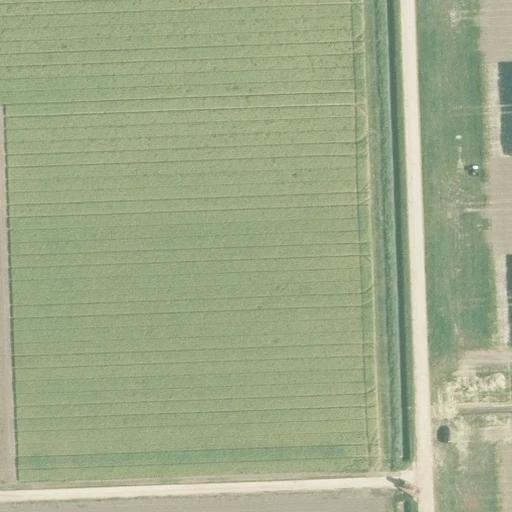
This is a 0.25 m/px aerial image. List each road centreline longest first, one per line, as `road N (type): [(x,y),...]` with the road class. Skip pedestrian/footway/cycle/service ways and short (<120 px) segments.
road 1 (track): [(422,511),(404,0)]
road 2 (track): [(0,500),(421,484)]
